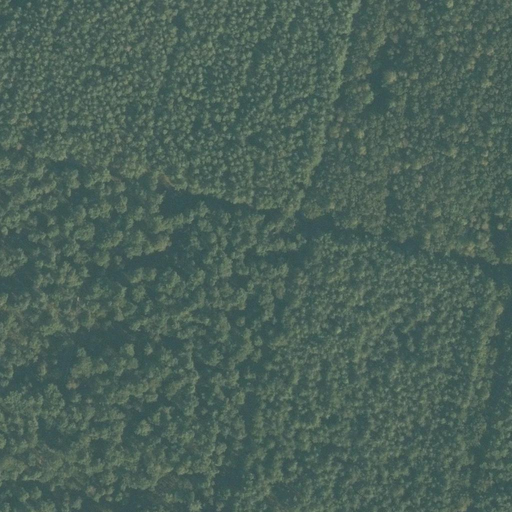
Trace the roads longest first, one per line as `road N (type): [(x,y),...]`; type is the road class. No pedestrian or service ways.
road 1 (track): [(305,216),(0,139)]
road 2 (track): [(314,219),(265,358),(226,511)]
road 3 (unclassified): [(465,511),(511,271)]
road 4 (track): [(359,0),(305,216),(314,219)]
road 5 (track): [(489,264),(314,219)]
